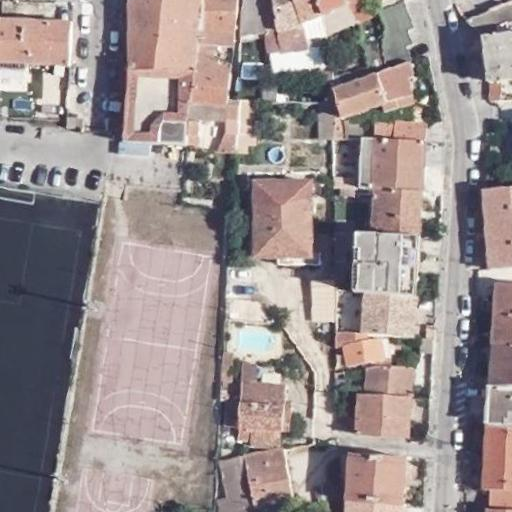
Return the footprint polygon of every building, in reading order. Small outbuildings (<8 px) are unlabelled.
[(203,0),(130,0),(132,50),(126,108),(126,118),(126,121),(126,125),(126,126),(136,125),(137,118),(192,117),(192,113),(192,112),(198,54),(203,0)] [(214,40),(234,42),(237,0),(203,0),(198,54),(199,54),(206,58),(208,48),(213,48),(214,40)] [(242,0),(240,36),(265,32),(278,29),(273,0),(242,0)] [(306,46),(308,46),(305,25),(303,21),(296,0),(273,0),(278,29),(265,32),(268,52),(270,52),(306,46)] [(296,0),(303,21),(323,12),(318,0),(296,0)] [(318,0),(323,12),(346,0),(318,0)] [(367,2),(365,0),(348,0),(353,8),(367,2)] [(379,52),(383,68),(409,59),(406,42),(411,40),(408,28),(412,27),(404,0),(401,0),(381,5),(385,21),(379,52)] [(511,33),(511,1),(472,16),(489,37),(511,33)] [(472,16),(466,18),(487,37),(489,37),(472,16)] [(52,23),(0,20),(0,25),(0,62),(50,67),(52,23)] [(73,25),(52,23),(50,67),(71,68),(73,25)] [(511,33),(489,37),(487,37),(491,82),(501,81),(511,80),(511,33)] [(333,75),(329,43),(317,44),(323,91),(334,90),(335,85),(333,75)] [(309,68),(306,46),(270,52),(273,73),(309,68)] [(212,104),(229,106),(231,71),(206,58),(199,54),(198,54),(192,112),(192,113),(192,117),(191,134),(200,136),(202,121),(210,121),(210,119),(212,104)] [(411,69),(409,59),(383,68),(368,72),(335,85),(334,90),(335,103),(335,136),(340,136),(339,115),(350,113),(351,112),(379,108),(381,115),(411,111),(408,91),(414,90),(411,69)] [(366,65),(333,75),(335,85),(368,72),(366,65)] [(501,81),(491,82),(490,89),(491,102),(503,101),(501,81)] [(322,138),(335,137),(335,136),(335,103),(321,103),(322,138)] [(210,119),(227,121),(229,106),(212,104),(210,119)] [(239,134),(241,107),(229,106),(227,121),(227,133),(239,134)] [(356,136),(350,113),(339,115),(340,136),(356,136)] [(191,134),(192,117),(137,118),(136,125),(126,126),(126,129),(125,141),(190,146),(191,134)] [(427,140),(429,124),(375,120),(374,136),(394,137),(427,140)] [(374,136),(363,135),(359,186),(376,188),(424,191),(427,140),(394,137),(374,136)] [(335,175),(335,185),(356,186),(356,175),(335,175)] [(314,178),(260,176),(255,253),(311,255),(314,178)] [(511,187),(488,189),(492,268),(505,268),(511,267),(511,187)] [(424,191),(376,188),(372,233),(421,236),(424,191)] [(417,296),(421,236),(372,233),(335,230),(335,262),(344,262),(345,252),(356,252),(354,292),(365,293),(412,296),(417,296)] [(335,291),(335,279),(305,280),(305,297),(335,297),(335,291)] [(511,284),(499,284),(497,314),(511,314),(511,284)] [(412,296),(365,293),(362,333),(388,335),(416,337),(416,325),(409,325),(412,296)] [(417,296),(412,296),(409,325),(416,325),(419,296),(417,296)] [(336,322),(335,297),(305,297),(304,297),(297,297),(296,321),(336,322)] [(511,314),(497,314),(495,345),(511,345),(511,314)] [(240,355),(281,357),(282,327),(241,325),(240,355)] [(362,333),(335,332),(335,344),(345,342),(380,336),(388,335),(362,333)] [(382,354),(380,336),(345,342),(349,362),(377,357),(383,357),(382,354)] [(428,338),(427,338),(423,337),(422,351),(433,353),(434,338),(428,338)] [(511,345),(495,345),(493,383),(511,384),(511,345)] [(377,357),(378,366),(393,366),(391,354),(382,354),(383,357),(377,357)] [(245,361),(244,377),(259,378),(260,362),(245,361)] [(368,367),(367,379),(412,382),(413,367),(393,366),(378,366),(368,367)] [(256,425),(284,426),(294,427),(296,397),(288,396),(289,380),(259,378),(244,377),(243,399),(229,398),(227,422),(242,424),(241,436),(255,438),(256,425)] [(411,397),(412,382),(367,379),(367,395),(411,397)] [(511,384),(493,383),(490,424),(511,424),(511,384)] [(359,394),(357,433),(409,437),(411,397),(367,395),(359,394)] [(511,424),(490,424),(486,488),(492,489),(511,490),(511,424)] [(284,426),(256,425),(255,438),(255,443),(282,443),(284,426)] [(284,449),(247,454),(255,505),(293,498),(284,449)] [(404,506),(407,458),(352,453),(350,502),(404,506)] [(247,454),(219,459),(225,496),(216,497),(216,510),(218,509),(246,504),(246,506),(255,505),(247,454)] [(511,511),(511,490),(492,489),(490,511),(511,511)] [(173,511),(172,499),(161,498),(161,511),(173,511)]
